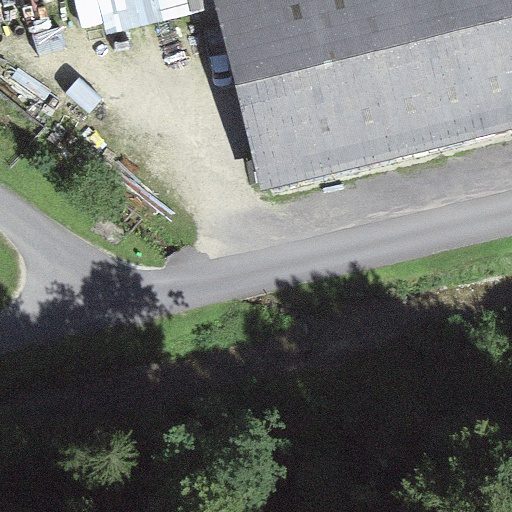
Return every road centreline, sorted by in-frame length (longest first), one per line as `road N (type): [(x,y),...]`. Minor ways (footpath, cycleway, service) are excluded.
road 1 (track): [(144,298),(511,206)]
road 2 (track): [(0,204),(144,298)]
road 3 (track): [(0,331),(144,298)]
